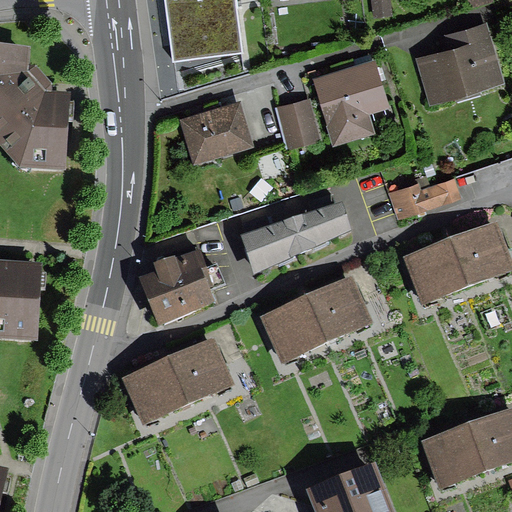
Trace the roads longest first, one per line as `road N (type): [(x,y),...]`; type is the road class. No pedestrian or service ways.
road 1 (residential): [(92,348),(136,350),(355,252),(511,193)]
road 2 (tertiary): [(114,0),(123,190),(92,348)]
road 3 (tertiary): [(92,348),(51,511)]
